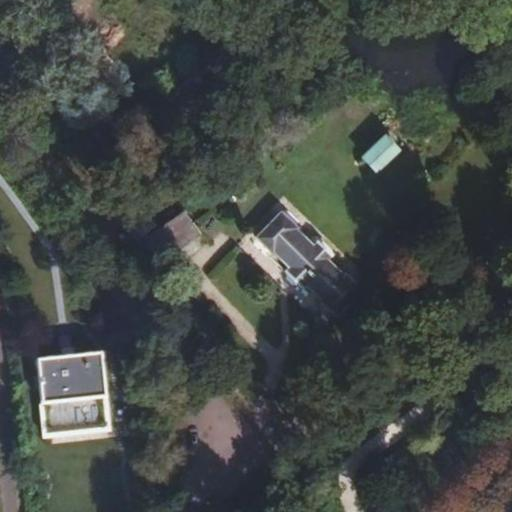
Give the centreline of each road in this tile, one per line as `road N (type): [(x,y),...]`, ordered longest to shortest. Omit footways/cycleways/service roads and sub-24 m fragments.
road 1 (residential): [(0,113),(238,452)]
road 2 (residential): [(238,452),(312,425),(511,308)]
road 3 (unclassified): [(11,511),(0,392)]
